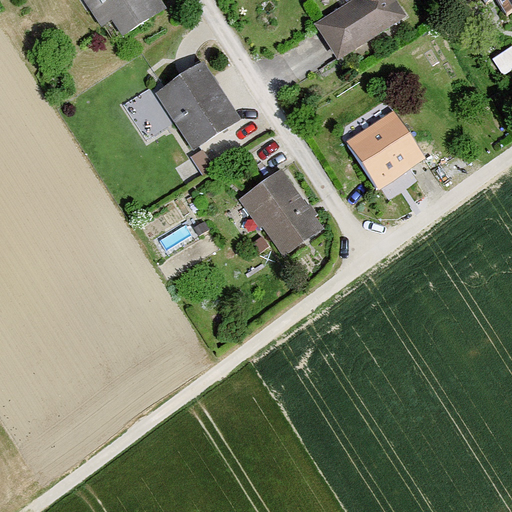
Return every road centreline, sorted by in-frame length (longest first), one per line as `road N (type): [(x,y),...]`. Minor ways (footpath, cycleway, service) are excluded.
road 1 (residential): [(202,0),(369,257),(511,153)]
road 2 (track): [(27,511),(369,257)]
